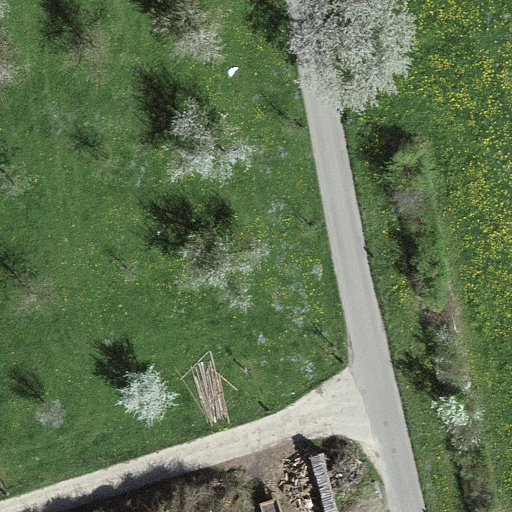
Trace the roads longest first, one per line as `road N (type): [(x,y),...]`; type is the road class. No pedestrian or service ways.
road 1 (unclassified): [(320,0),(384,399),(418,511)]
road 2 (track): [(28,511),(384,399)]
